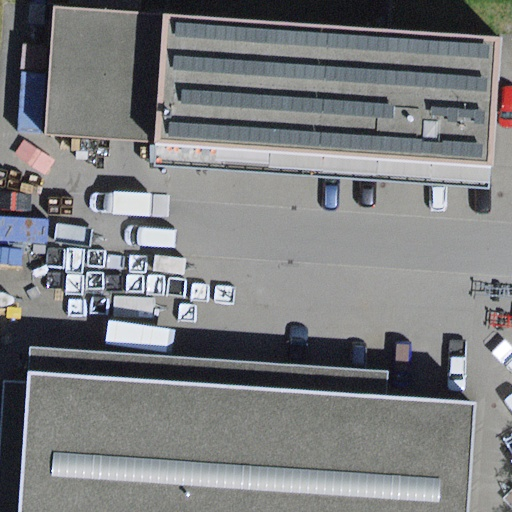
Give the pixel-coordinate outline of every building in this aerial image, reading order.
[(159,144),(168,16),(55,8),(46,136),(159,144)] [(496,166),(504,38),(168,16),(159,144),(496,166)] [(496,166),(159,144),(158,168),(494,190),(496,166)] [(37,349),(35,375),(388,398),(390,373),(37,349)] [(470,511),(477,403),(388,398),(35,375),(36,383),(26,511),(470,511)] [(0,511),(26,511),(36,383),(5,381),(0,452),(0,511)]
